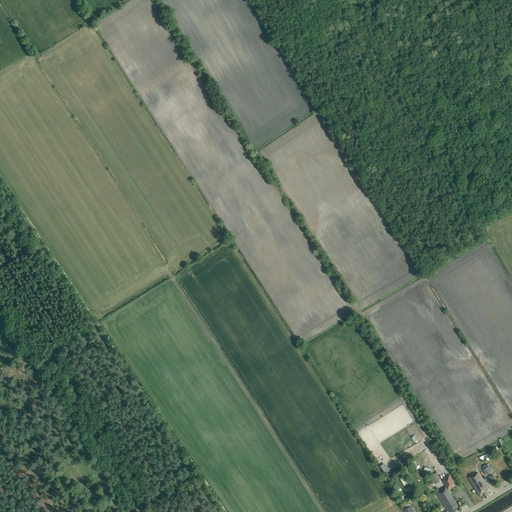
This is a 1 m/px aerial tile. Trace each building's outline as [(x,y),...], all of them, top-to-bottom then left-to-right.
[(418,459),(413,461),(415,468),(421,465),(418,459)] [(486,475),(491,472),(488,467),(483,470),(486,475)] [(490,496),(487,491),(489,490),(478,472),(468,478),(479,497),(482,495),(484,498),(485,498),(486,499),(490,496)] [(435,484),(441,480),(437,473),(431,476),(435,484)] [(455,511),(459,508),(448,490),(456,486),(449,474),(441,479),(446,487),(436,493),(448,511),(446,511),(455,511)]
